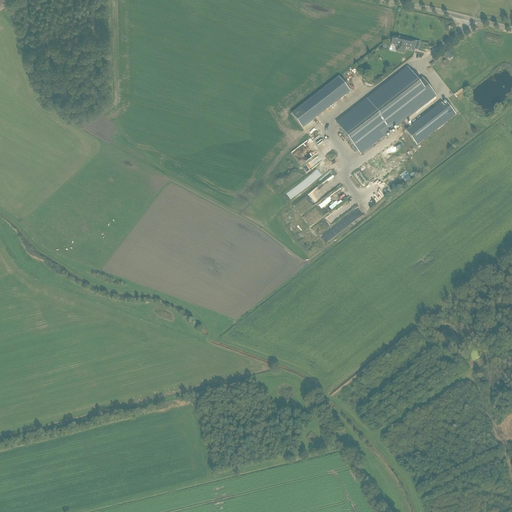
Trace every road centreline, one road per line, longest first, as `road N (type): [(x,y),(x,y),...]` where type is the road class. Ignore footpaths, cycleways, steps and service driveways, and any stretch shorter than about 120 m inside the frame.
road 1 (track): [(290,376),(213,386),(0,441)]
road 2 (track): [(419,325),(471,370),(511,467)]
road 3 (track): [(511,350),(370,438)]
road 4 (track): [(417,511),(398,471),(340,405)]
road 5 (unclassified): [(511,28),(393,0)]
